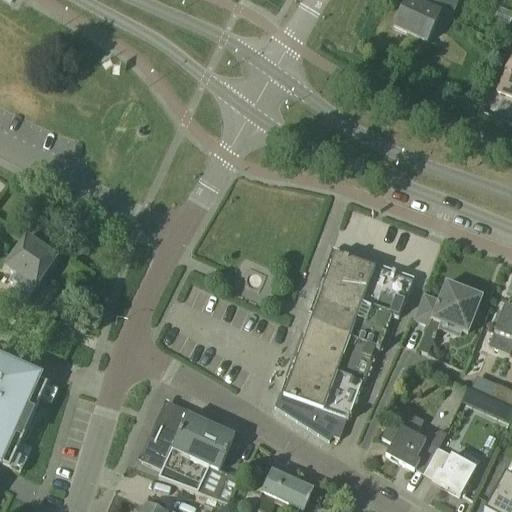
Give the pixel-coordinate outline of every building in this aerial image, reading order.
[(406,1),(393,30),(426,46),(439,17),(448,21),(457,1),(455,0),(426,0),(423,9),(406,1)] [(511,17),(499,11),(493,22),(508,29),(511,19),(511,17)] [(17,290),(2,312),(15,321),(57,261),(25,239),(4,271),(13,277),(9,284),(17,290)] [(321,281),(329,284),(325,294),(392,318),(392,319),(398,321),(403,306),(404,307),(412,286),(393,280),(394,279),(391,278),(390,279),(364,269),(365,266),(357,263),(356,266),(344,262),(346,258),(331,253),(321,281)] [(423,298),(413,324),(428,330),(418,355),(427,358),(439,327),(468,338),(482,301),(445,286),(438,304),(423,298)] [(317,317),(313,329),(380,353),(392,319),(392,318),(325,294),(324,297),(317,293),(310,315),(317,317)] [(511,311),(504,309),(488,349),(509,357),(511,349),(511,311)] [(300,363),(362,385),(362,386),(364,387),(375,355),(379,356),(380,353),(313,329),(308,342),(301,340),(294,359),(300,363)] [(274,411),(329,445),(332,440),(339,442),(346,423),(348,424),(362,386),(362,385),(300,363),(298,370),(290,367),(286,378),(290,380),(287,389),(283,388),(279,398),(283,399),(281,404),(277,403),(274,411)] [(33,418),(39,404),(46,388),(37,384),(33,383),(0,367),(0,468),(1,469),(8,473),(15,457),(22,443),(33,418)] [(511,395),(495,387),(489,401),(511,410),(511,395)] [(511,410),(489,401),(471,392),(467,391),(460,406),(509,428),(511,422),(511,410)] [(204,424),(167,408),(157,431),(160,432),(154,445),(152,443),(142,465),(161,474),(158,481),(229,508),(240,484),(218,474),(231,446),(238,448),(242,440),(240,439),(239,440),(217,430),(216,433),(202,427),(204,424)] [(437,451),(415,440),(423,425),(409,417),(385,460),(413,475),(417,469),(425,473),(437,451)] [(437,451),(425,473),(435,479),(431,485),(459,500),(479,465),(464,457),(460,465),(437,451)] [(233,504),(252,511),(272,511),(275,507),(286,511),(303,511),(312,493),(271,475),(265,489),(252,484),(246,497),(238,493),(233,504)] [(511,511),(511,480),(504,476),(484,511),(511,511)]
